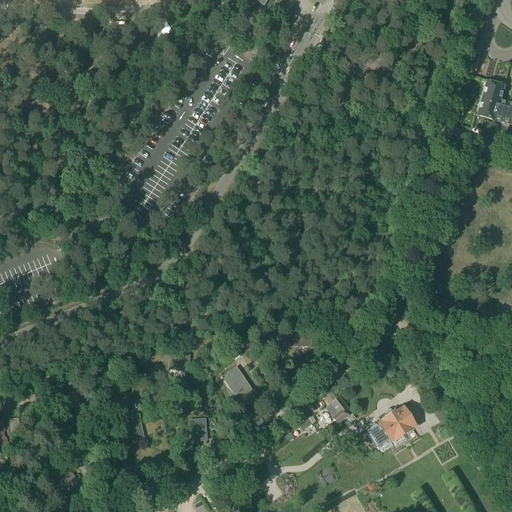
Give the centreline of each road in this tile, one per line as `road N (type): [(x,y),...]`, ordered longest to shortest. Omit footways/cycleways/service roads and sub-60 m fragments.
road 1 (unclassified): [(511,451),(447,343),(383,320),(475,0)]
road 2 (unknown): [(388,303),(381,281),(399,191),(449,0)]
